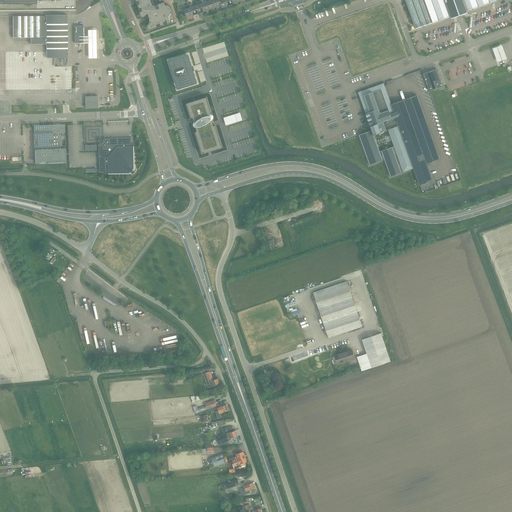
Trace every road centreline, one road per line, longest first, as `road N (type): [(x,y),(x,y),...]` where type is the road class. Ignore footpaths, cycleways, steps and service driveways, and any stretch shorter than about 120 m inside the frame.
road 1 (unclassified): [(295,511),(217,282),(232,238),(221,190)]
road 2 (secondary): [(511,194),(422,215),(308,165),(277,164),(218,180)]
road 3 (secondary): [(221,190),(304,172),(423,221),(511,201)]
road 4 (track): [(139,511),(94,374),(193,364),(206,349)]
road 5 (primary): [(176,220),(244,404)]
road 6 (primary): [(244,404),(188,216)]
road 7 (unclassified): [(306,26),(331,95),(417,65)]
road 8 (unclassified): [(206,349),(85,246)]
road 9 (unclassified): [(0,118),(143,112)]
road 10 (track): [(0,467),(120,455)]
